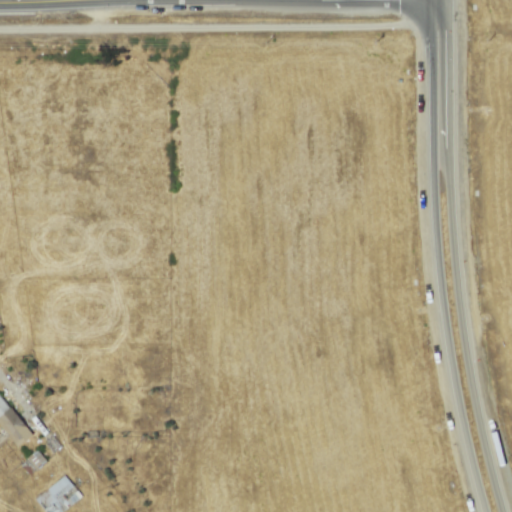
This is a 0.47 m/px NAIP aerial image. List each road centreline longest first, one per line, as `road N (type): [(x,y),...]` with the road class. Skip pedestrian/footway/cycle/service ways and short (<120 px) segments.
road 1 (tertiary): [(425,0),(436,298),(482,511)]
road 2 (tertiary): [(501,511),(456,292),(444,136),(445,0)]
